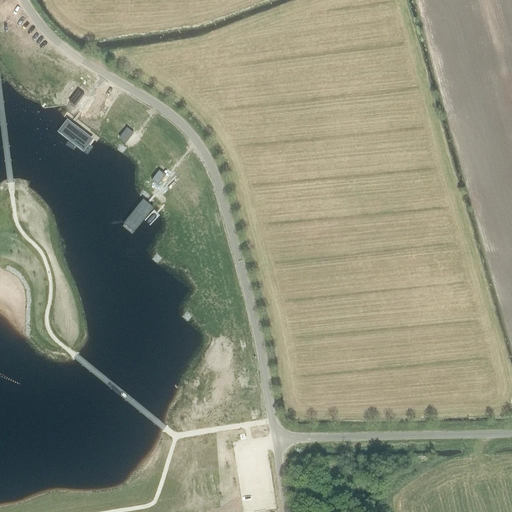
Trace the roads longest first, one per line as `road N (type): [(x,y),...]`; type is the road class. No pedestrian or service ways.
road 1 (unclassified): [(276,439),(249,298),(205,154),(168,112),(60,45),(22,0)]
road 2 (unclassified): [(276,439),(511,433)]
